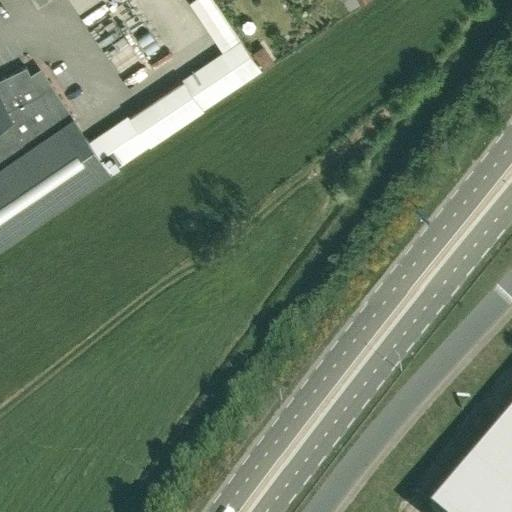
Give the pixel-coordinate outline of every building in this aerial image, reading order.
[(107,1),(88,20),(95,28),(115,9),(107,1)] [(271,60),(264,49),(259,48),(253,52),(262,66),(271,60)] [(0,242),(30,223),(33,220),(73,194),(106,172),(89,145),(46,75),(45,75),(34,73),(31,75),(27,67),(0,79),(0,242)] [(182,82),(127,119),(145,146),(201,110),(182,82)] [(511,511),(511,426),(438,511),(511,511)]
